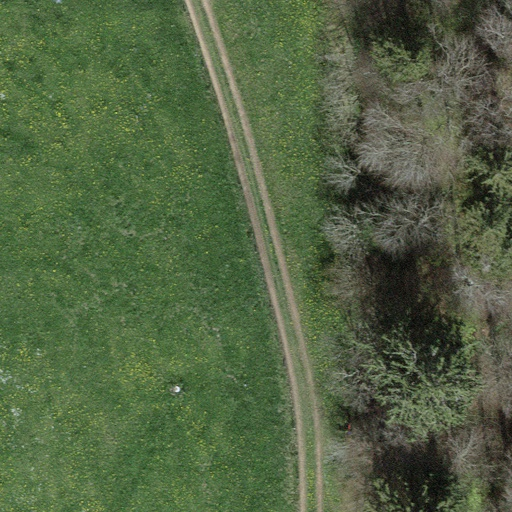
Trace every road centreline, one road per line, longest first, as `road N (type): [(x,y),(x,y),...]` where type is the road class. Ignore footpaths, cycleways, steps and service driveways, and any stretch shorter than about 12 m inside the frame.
road 1 (track): [(214,0),(325,355)]
road 2 (track): [(325,355),(321,511)]
